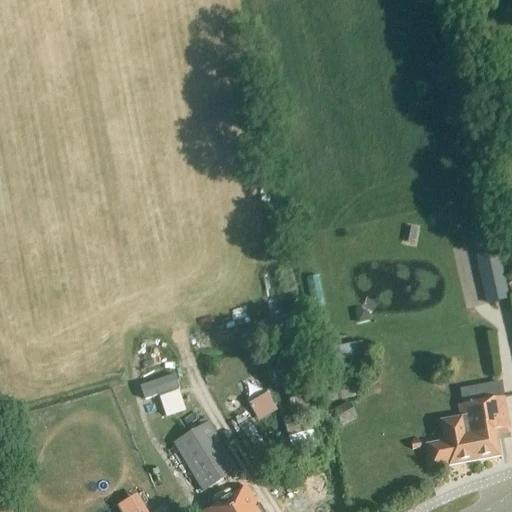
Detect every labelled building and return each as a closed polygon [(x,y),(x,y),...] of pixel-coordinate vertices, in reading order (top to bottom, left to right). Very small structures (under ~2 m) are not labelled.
[(508,301),(499,258),(478,262),(487,306),(508,301)] [(361,311),(355,312),(358,324),(370,321),(368,315),(361,311)] [(368,369),(363,343),(330,350),(336,376),(368,369)] [(357,399),(355,382),(324,386),(326,403),(357,399)] [(444,445),(428,448),(432,468),(448,465),(448,468),(499,458),(495,432),(509,429),(504,399),(501,385),(461,393),(463,406),(458,407),(460,420),(440,423),(444,445)] [(295,461),(320,455),(305,388),(287,393),(294,420),(283,424),(292,451),(295,461)] [(203,493),(238,472),(209,424),(173,446),(203,493)] [(260,511),(246,488),(206,511),(260,511)]
